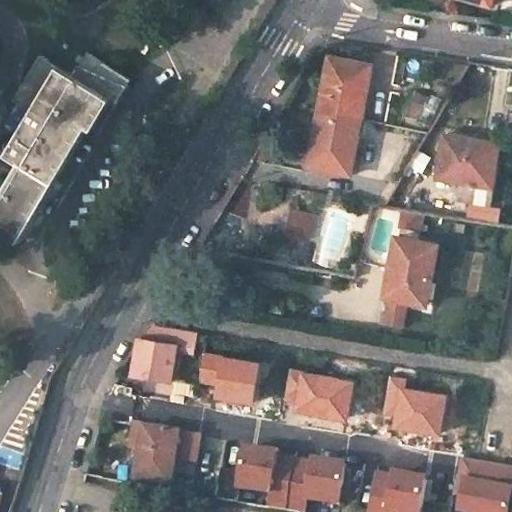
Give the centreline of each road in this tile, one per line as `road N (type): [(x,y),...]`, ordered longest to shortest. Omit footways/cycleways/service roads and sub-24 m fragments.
road 1 (residential): [(128,303),(498,371)]
road 2 (residential): [(72,397),(429,461)]
road 3 (tertiary): [(301,10),(128,303)]
road 4 (unclassified): [(511,48),(344,24),(301,10)]
